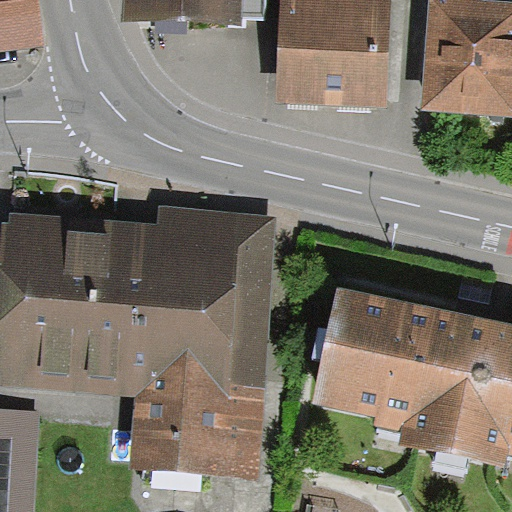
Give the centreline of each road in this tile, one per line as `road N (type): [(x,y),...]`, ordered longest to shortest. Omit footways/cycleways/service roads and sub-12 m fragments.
road 1 (tertiary): [(511,230),(229,165),(115,116)]
road 2 (tertiary): [(70,0),(85,67),(115,116)]
